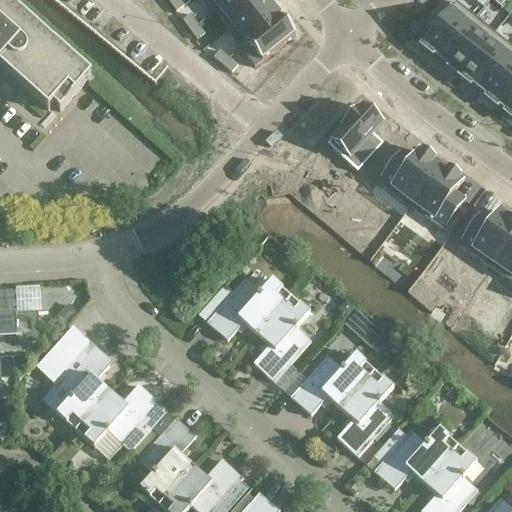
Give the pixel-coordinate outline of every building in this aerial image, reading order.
[(0,0),(0,69),(48,112),(53,107),(60,114),(91,79),(2,0),(0,0)] [(184,8),(177,0),(174,0),(169,4),(176,14),(184,8)] [(198,0),(211,16),(230,0),(198,0)] [(264,0),(230,0),(211,16),(215,13),(228,30),(224,33),(225,33),(266,1),(264,0)] [(505,0),(491,0),(491,1),(500,8),(506,1),(505,0)] [(266,1),(225,33),(240,51),(280,19),(266,1)] [(456,4),(420,48),(433,58),(434,56),(442,62),(475,20),(456,4)] [(183,22),(190,32),(198,26),(190,16),(183,22)] [(280,19),(240,51),(254,70),(295,37),(280,18),(280,19)] [(475,20),(442,62),(449,68),(448,70),(459,79),(494,35),(475,20)] [(205,36),(198,26),(190,32),(197,42),(205,36)] [(511,48),(494,35),(459,79),(470,88),(472,86),(480,92),(511,50),(511,48)] [(511,50),(480,92),(487,98),(485,100),(497,109),(499,107),(511,90),(511,50)] [(222,67),(229,60),(220,52),(213,60),(222,67)] [(238,68),(229,60),(222,67),(231,75),(238,68)] [(511,90),(499,107),(506,113),(504,115),(511,121),(511,90)] [(342,131),(327,147),(357,174),(379,150),(369,141),(373,137),(382,127),(374,120),(374,119),(375,117),(366,109),(364,111),(362,109),(360,112),(359,112),(342,131)] [(398,160),(378,186),(410,209),(441,168),(434,163),(435,163),(422,154),(420,152),(408,168),(398,160)] [(441,168),(410,209),(442,233),(461,207),(451,199),(462,184),(460,182),(448,173),(441,168)] [(478,222),(459,249),(492,271),(511,242),(511,220),(511,221),(509,220),(500,214),(488,230),(478,222)] [(511,242),(492,271),(511,285),(511,242)] [(223,308),(207,326),(228,344),(244,326),(257,338),(291,299),(273,283),(259,298),(244,285),(234,296),(225,288),(215,300),(223,308)] [(42,312),(42,287),(18,287),(18,313),(42,312)] [(270,350),(254,368),(274,386),(311,345),(296,331),(310,316),(291,299),(257,338),(270,350)] [(0,387),(2,387),(0,361),(28,359),(27,346),(40,345),(38,315),(0,316),(0,387)] [(363,316),(351,329),(372,347),(384,334),(363,316)] [(42,404),(75,434),(110,395),(97,384),(113,366),(73,330),(36,371),(55,389),(42,404)] [(327,359),(290,400),(311,419),(327,401),(340,413),(375,374),(356,357),(342,373),(327,359)] [(353,424),(337,442),(358,461),(394,419),(380,406),(393,391),(375,374),(340,413),(353,424)] [(123,407),(110,395),(75,434),(109,464),(123,448),(132,456),(133,454),(154,431),(168,415),(139,389),(123,407)] [(154,431),(133,454),(141,461),(139,463),(154,476),(140,492),(159,508),(193,470),(180,458),(196,440),(176,422),(161,438),(154,431)] [(398,433),(373,460),(381,467),(374,475),(395,494),(411,476),(424,487),(458,448),(440,432),(426,447),(411,434),(406,439),(398,433)] [(458,448),(424,487),(437,499),(424,511),(461,511),(478,494),(463,481),(477,465),(458,448)] [(206,481),(193,470),(159,508),(162,511),(188,511),(191,510),(193,511),(215,511),(243,482),(222,463),(206,481)] [(276,511),(259,496),(254,503),(247,497),(233,511),(276,511)] [(511,511),(500,501),(491,511),(511,511)]
